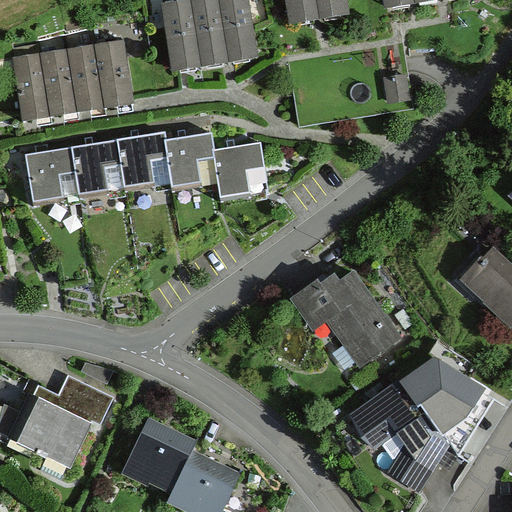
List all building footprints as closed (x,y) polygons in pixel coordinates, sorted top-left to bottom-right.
[(245,0),(233,0),(220,2),(228,61),(254,58),(245,0)] [(289,0),(293,23),(318,19),(314,0),(289,0)] [(314,0),(318,19),(344,15),(341,0),(314,0)] [(220,2),(194,6),(203,65),(228,61),(220,2)] [(194,6),(169,9),(177,69),(203,65),(194,6)] [(121,47),(95,51),(104,110),(130,106),(121,47)] [(95,51),(69,55),(78,114),(104,110),(95,51)] [(69,55),(43,59),(52,118),(78,114),(69,55)] [(43,59),(17,63),(26,122),(52,118),(43,59)] [(165,137),(119,143),(122,167),(125,189),(153,185),(150,162),(168,160),(166,143),(165,137)] [(211,137),(166,143),(168,160),(172,189),(200,185),(197,162),(214,160),(213,151),(211,137)] [(119,143),(72,149),(76,174),(78,195),(107,191),(104,169),(122,167),(119,143)] [(261,144),(213,151),(214,160),(219,199),(248,195),(245,172),(264,169),(261,144)] [(72,149),(25,155),(31,201),(60,197),(57,177),(76,174),(72,149)] [(511,325),(511,266),(490,247),(458,281),(509,329),(511,325)] [(319,282),(292,301),(312,331),(327,321),(359,367),(400,338),(355,273),(340,283),(336,276),(322,286),(319,282)] [(404,380),(456,455),(491,400),(431,362),(404,380)] [(449,467),(456,455),(404,380),(349,417),(372,450),(393,435),(402,446),(387,472),(421,491),(440,461),(449,467)] [(91,426),(29,398),(8,445),(69,473),(91,426)] [(125,476),(173,498),(193,455),(198,443),(149,422),(125,476)] [(221,511),(238,476),(193,455),(173,498),(168,509),(175,511),(221,511)]
